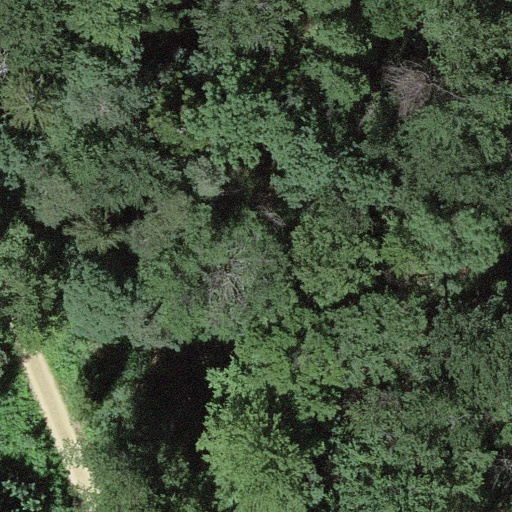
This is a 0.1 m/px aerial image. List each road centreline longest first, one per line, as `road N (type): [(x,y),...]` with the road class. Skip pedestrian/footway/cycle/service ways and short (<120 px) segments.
road 1 (track): [(173,511),(294,0)]
road 2 (track): [(0,288),(81,511)]
